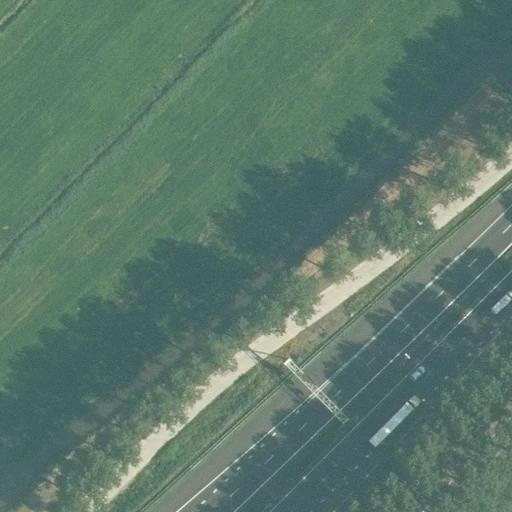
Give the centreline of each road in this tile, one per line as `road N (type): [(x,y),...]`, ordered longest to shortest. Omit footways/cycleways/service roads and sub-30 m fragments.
road 1 (unclassified): [(82,511),(210,389),(431,222),(511,150)]
road 2 (motorway): [(511,219),(214,511)]
road 3 (motorway): [(296,511),(511,291)]
road 4 (unclassified): [(428,511),(511,422)]
